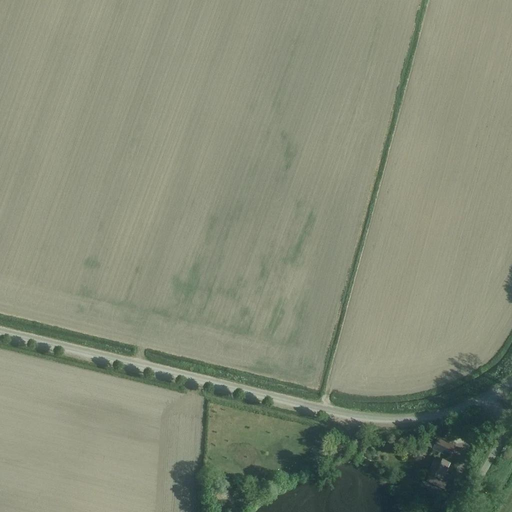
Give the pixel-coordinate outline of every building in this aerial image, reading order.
[(331,449),(342,451),(344,442),(333,439),(331,449)] [(434,450),(449,457),(454,447),(438,439),(434,450)] [(469,465),(475,455),(469,452),(463,462),(469,465)] [(449,464),(437,459),(429,475),(430,476),(427,482),(443,489),(448,479),(443,477),(449,464)] [(209,496),(230,498),(230,492),(210,490),(209,496)]
